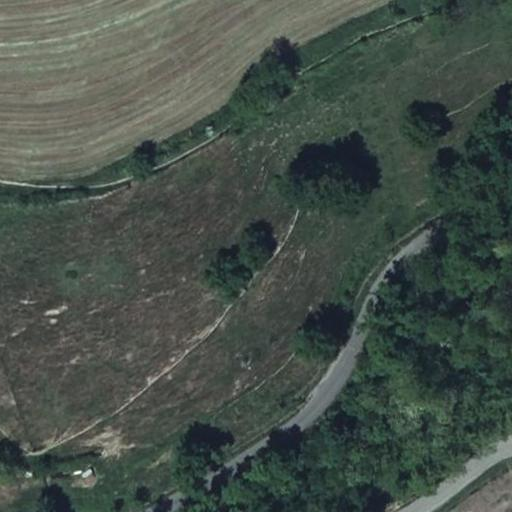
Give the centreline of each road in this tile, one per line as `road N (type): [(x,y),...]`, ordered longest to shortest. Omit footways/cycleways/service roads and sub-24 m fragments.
road 1 (residential): [(511,192),(454,206),(375,253),(328,347),(272,415),(88,511)]
road 2 (residential): [(511,442),(365,511)]
